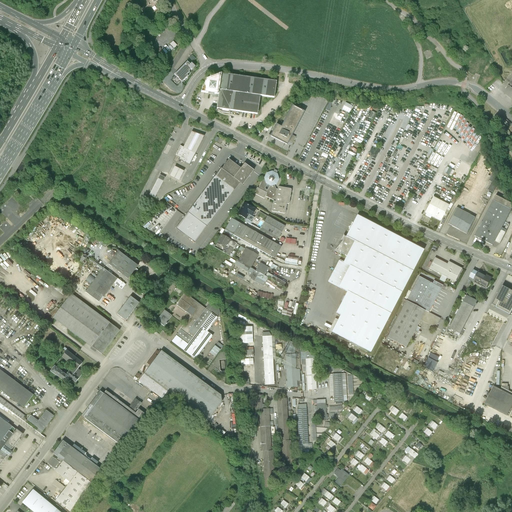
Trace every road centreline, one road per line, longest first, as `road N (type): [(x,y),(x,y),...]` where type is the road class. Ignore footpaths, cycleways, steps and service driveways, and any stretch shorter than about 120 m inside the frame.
road 1 (tertiary): [(179,106),(511,269)]
road 2 (residential): [(501,109),(458,83),(377,89),(258,66),(208,68)]
road 3 (track): [(296,511),(377,408),(408,432),(355,500)]
road 4 (unclassified): [(0,509),(119,360)]
road 5 (unclassified): [(152,345),(218,386),(302,395)]
